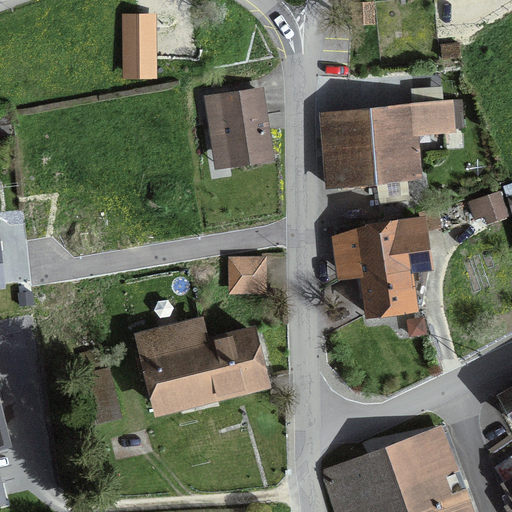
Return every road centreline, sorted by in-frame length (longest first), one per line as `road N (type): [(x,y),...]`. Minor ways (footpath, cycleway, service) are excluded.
road 1 (residential): [(305,430),(301,78),(271,9),(253,0)]
road 2 (residential): [(305,430),(441,392),(511,361)]
